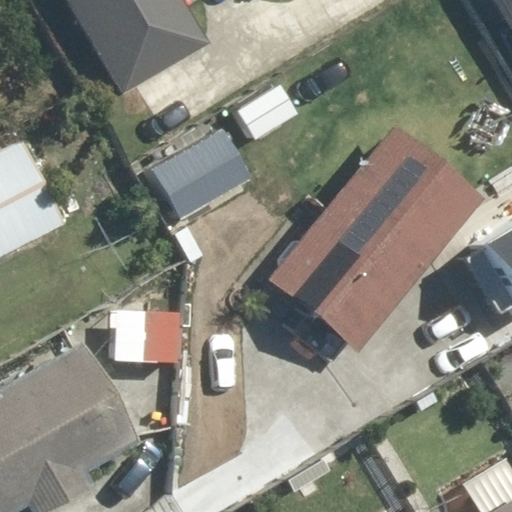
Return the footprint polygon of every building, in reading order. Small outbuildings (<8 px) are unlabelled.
[(172,0),(60,0),(115,93),(198,43),(172,0)] [(511,0),(483,0),(511,50),(511,0)] [(472,196),(381,126),(261,282),(352,352),(472,196)] [(23,140),(0,151),(0,258),(66,225),(23,140)] [(511,296),(511,176),(507,172),(436,254),(500,310),(511,296)] [(71,339),(0,382),(0,511),(21,499),(29,511),(34,511),(85,481),(80,472),(133,439),(71,339)] [(511,511),(511,485),(469,511),(511,511)]
